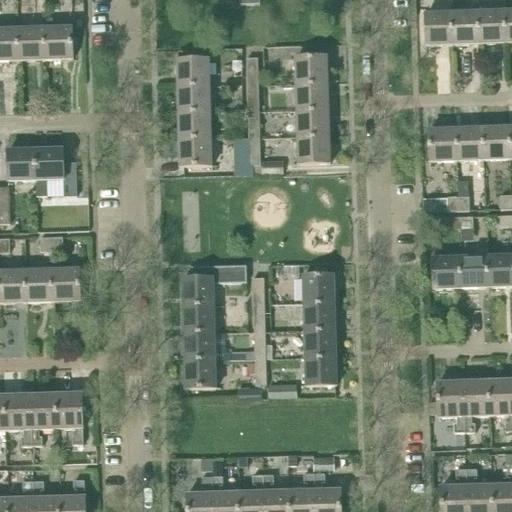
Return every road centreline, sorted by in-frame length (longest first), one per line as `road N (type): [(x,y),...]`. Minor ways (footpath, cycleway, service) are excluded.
road 1 (residential): [(383,353),(376,103)]
road 2 (residential): [(138,361),(132,122)]
road 3 (residential): [(389,511),(383,353)]
road 4 (residential): [(141,511),(138,361)]
road 5 (residential): [(0,365),(138,361)]
road 6 (residential): [(376,103),(511,98)]
road 7 (residential): [(0,125),(132,122)]
road 8 (residential): [(383,353),(511,349)]
road 9 (residential): [(132,122),(128,0)]
